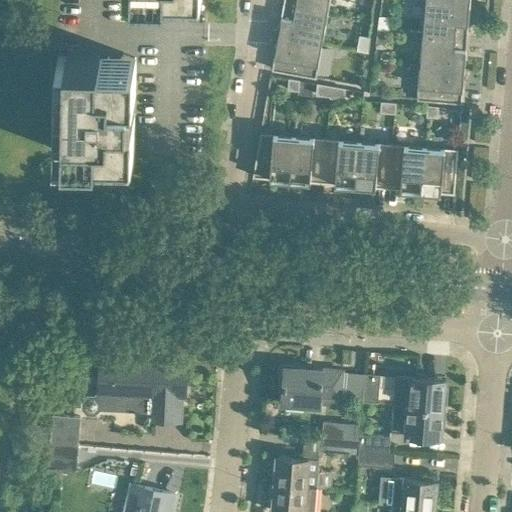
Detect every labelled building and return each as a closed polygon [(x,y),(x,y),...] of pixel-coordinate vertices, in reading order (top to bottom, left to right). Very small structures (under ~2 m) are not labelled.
[(329,0),(284,0),(284,3),(328,11),(329,0)] [(470,3),(435,0),(425,0),(423,32),(468,36),(470,3)] [(322,43),(328,11),(284,3),(278,35),(322,43)] [(379,16),(378,28),(389,29),(390,17),(379,16)] [(387,45),(389,29),(378,28),(376,43),(387,45)] [(468,36),(423,32),(420,65),(465,68),(468,36)] [(316,76),(322,43),(278,35),(272,68),(316,76)] [(356,50),(368,52),(370,36),(358,35),(356,50)] [(129,113),(130,93),(135,93),(136,57),(100,56),(100,53),(67,53),(59,53),(58,53),(56,150),(65,150),(65,151),(98,151),(98,149),(134,149),(135,113),(129,113)] [(465,68),(420,65),(417,98),(462,102),(465,68)] [(298,90),(299,79),(289,78),(288,89),(298,90)] [(371,82),(369,94),(380,95),(381,87),(378,83),(371,82)] [(316,95),(330,97),(331,85),(318,83),(316,95)] [(345,88),(331,85),(330,97),(330,98),(344,99),(345,88)] [(395,113),(396,102),(382,101),(381,112),(395,113)] [(438,106),(428,105),(427,115),(437,116),(438,106)] [(253,175),(290,178),(294,134),(261,131),(253,175)] [(294,134),(290,178),(323,181),(327,136),(294,134)] [(359,139),(327,136),(323,181),(356,184),(359,139)] [(359,139),(356,184),(388,187),(392,142),(359,139)] [(425,145),(392,142),(388,187),(421,189),(425,145)] [(425,145),(421,189),(455,192),(458,147),(425,145)] [(135,359),(101,357),(100,391),(95,395),(88,395),(83,400),(83,407),(87,412),(94,412),(100,407),(149,410),(149,414),(147,414),(147,417),(180,419),(181,394),(185,394),(186,365),(135,363),(135,359)] [(285,365),(283,400),(319,403),(320,395),(363,399),(365,372),(342,370),(285,365)] [(363,399),(363,400),(378,402),(380,374),(365,372),(363,399)] [(446,378),(396,374),(394,404),(443,408),(446,378)] [(443,408),(394,404),(392,432),(441,435),(443,408)] [(53,414),(50,445),(78,447),(81,416),(53,414)] [(390,434),(360,432),(360,439),(358,450),(395,453),(395,449),(389,449),(390,434)] [(319,449),(319,450),(358,453),(358,450),(360,439),(320,436),(319,449)] [(78,447),(50,445),(48,470),(76,472),(78,447)] [(395,453),(358,450),(358,453),(358,465),(394,468),(395,453)] [(278,455),(276,484),(316,487),(318,458),(309,458),(309,457),(278,455)] [(395,477),(393,505),(434,508),(437,479),(406,477),(405,478),(395,477)] [(170,511),(175,493),(133,484),(127,511),(170,511)] [(314,511),(316,487),(276,484),(273,510),(291,511),(314,511)]
